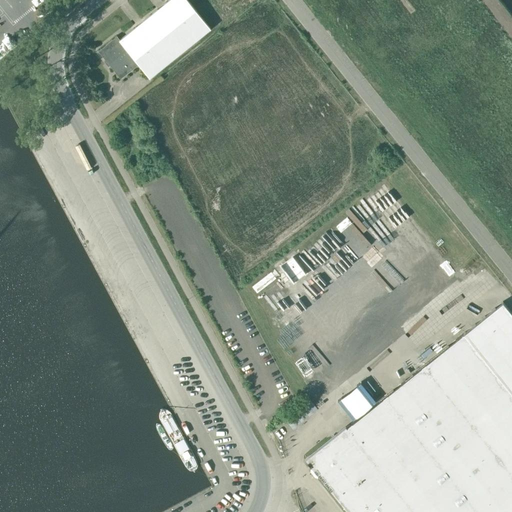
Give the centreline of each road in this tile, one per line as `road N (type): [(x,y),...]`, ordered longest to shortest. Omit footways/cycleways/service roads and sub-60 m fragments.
road 1 (tertiary): [(257,511),(266,488),(258,457),(57,84),(55,54),(66,26),(96,0)]
road 2 (unclassified): [(511,273),(291,0)]
